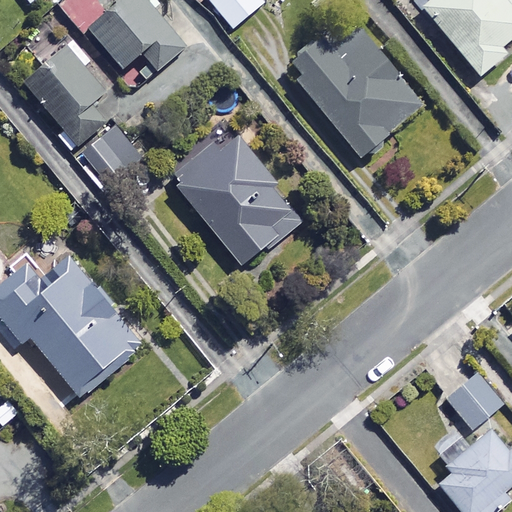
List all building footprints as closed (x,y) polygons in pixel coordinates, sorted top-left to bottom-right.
[(65,0),(59,5),(82,33),(89,28),(119,65),(139,48),(155,67),(182,45),(145,0),(65,0)] [(262,0),(261,0),(208,0),(231,26),(262,0)] [(511,32),(511,0),(425,0),(419,5),(477,74),(504,52),(498,45),(511,32)] [(296,68),(289,73),(354,154),(418,102),(356,26),(332,46),(318,28),(285,55),(296,68)] [(100,88),(64,42),(21,75),(74,142),(104,118),(88,97),(100,88)] [(134,149),(111,122),(76,153),(99,180),(134,149)] [(301,215),(236,133),(216,148),(211,141),(169,174),(239,263),(301,215)] [(47,279),(26,255),(0,278),(0,316),(21,340),(27,334),(71,385),(94,365),(102,375),(140,342),(115,312),(118,310),(72,257),(47,279)] [(436,482),(462,511),(490,511),(511,493),(511,448),(484,416),(502,400),(475,370),(444,397),(473,430),(440,458),(450,469),(436,482)]
